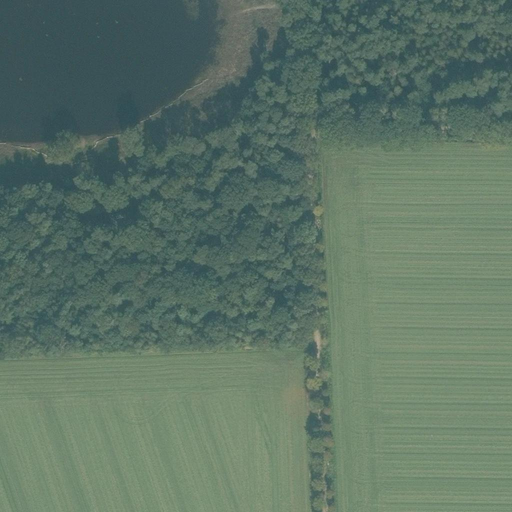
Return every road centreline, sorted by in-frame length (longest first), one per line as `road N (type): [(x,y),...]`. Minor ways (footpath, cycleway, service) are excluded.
road 1 (track): [(311,181),(329,511)]
road 2 (track): [(0,214),(132,209),(311,181)]
road 3 (track): [(511,135),(309,133)]
road 4 (track): [(303,0),(311,181)]
